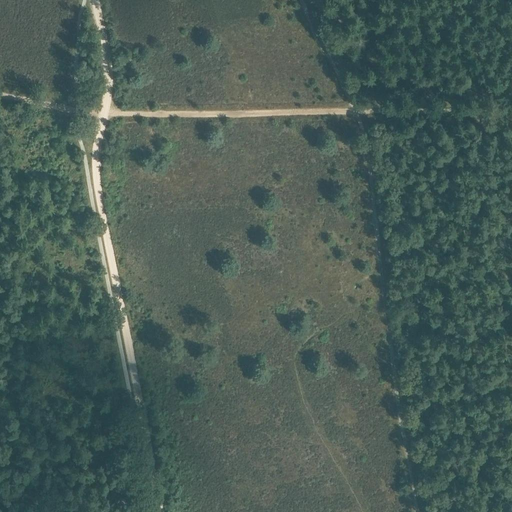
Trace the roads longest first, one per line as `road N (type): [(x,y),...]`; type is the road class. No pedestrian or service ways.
road 1 (track): [(163,511),(95,166),(107,113)]
road 2 (track): [(361,110),(107,113)]
road 3 (track): [(511,111),(361,110)]
